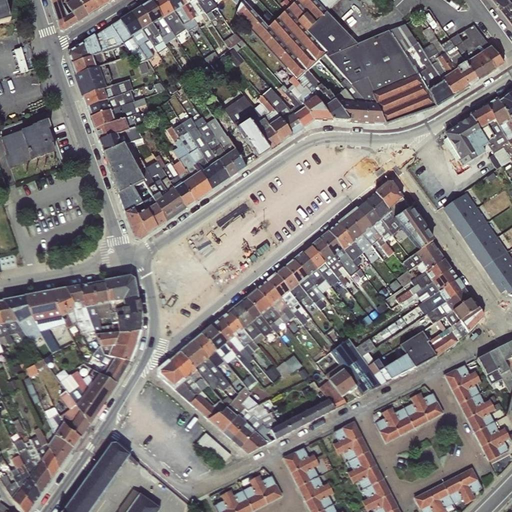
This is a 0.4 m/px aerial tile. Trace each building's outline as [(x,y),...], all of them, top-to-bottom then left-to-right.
[(0,0),(0,23),(11,21),(4,0),(0,0)] [(68,0),(64,2),(77,23),(88,16),(77,0),(68,0)] [(77,0),(88,16),(98,10),(92,0),(77,0)] [(92,0),(98,10),(109,3),(106,0),(92,0)] [(165,0),(153,0),(152,1),(174,36),(178,34),(176,31),(183,26),(165,0)] [(189,29),(197,24),(180,0),(165,0),(183,26),(187,33),(191,31),(189,29)] [(195,0),(180,0),(197,24),(203,19),(207,24),(211,22),(206,15),(195,0)] [(217,8),(215,5),(211,0),(195,0),(206,15),(217,8)] [(325,56),(327,54),(306,32),(325,12),(313,0),(298,0),(268,28),(242,0),(235,15),(292,78),(296,81),(325,56)] [(320,0),(319,1),(328,11),(338,0),(320,0)] [(152,1),(141,7),(161,40),(165,46),(176,38),(174,36),(152,1)] [(77,23),(64,2),(51,6),(59,31),(63,32),(77,23)] [(141,7),(130,14),(149,41),(157,52),(162,49),(158,41),(161,40),(141,7)] [(374,104),(371,95),(417,74),(416,70),(414,67),(412,67),(388,31),(357,44),(325,12),(306,32),(327,54),(325,56),(350,85),(367,103),(374,104)] [(130,14),(119,20),(148,61),(156,56),(146,43),(149,41),(130,14)] [(136,65),(148,61),(119,20),(110,26),(123,46),(136,65)] [(478,25),(443,43),(454,63),(475,52),(477,56),(491,48),(478,25)] [(123,46),(110,26),(94,36),(101,54),(123,46)] [(426,30),(435,46),(441,42),(431,27),(426,30)] [(427,92),(435,109),(452,98),(411,35),(407,37),(412,46),(424,66),(416,70),(417,74),(427,92)] [(71,64),(101,54),(94,36),(70,51),(68,57),(71,64)] [(101,54),(71,64),(75,76),(105,65),(101,54)] [(87,108),(128,92),(132,90),(129,81),(155,72),(148,61),(136,65),(109,75),(79,86),(87,108)] [(79,86),(109,75),(105,65),(75,76),(79,86)] [(350,123),(334,99),(328,91),(327,92),(308,72),(296,81),(303,89),(305,87),(323,108),(332,122),(350,123)] [(385,126),(435,109),(427,92),(417,74),(371,95),(374,104),(385,126)] [(313,121),(332,122),(323,108),(305,87),(303,89),(296,81),(292,78),(289,81),(292,86),(287,91),(313,121)] [(298,112),(293,115),(302,129),(313,121),(287,91),(283,85),(279,89),(291,102),(290,103),(298,112)] [(270,89),(261,96),(281,120),(291,136),(302,129),(293,115),(270,89)] [(350,123),(369,125),(355,103),(344,90),(334,99),(350,123)] [(90,118),(126,105),(124,98),(130,96),(128,92),(87,108),(90,118)] [(511,93),(499,103),(511,124),(511,93)] [(243,96),(235,102),(269,151),(281,144),(255,110),(243,96)] [(281,144),(291,136),(281,120),(261,96),(256,101),(259,104),(255,110),(281,144)] [(94,130),(139,113),(138,108),(146,105),(144,98),(126,105),(90,118),(94,130)] [(511,124),(499,103),(496,99),(486,106),(511,149),(511,124)] [(258,159),(269,151),(235,102),(224,110),(238,128),(236,129),(258,159)] [(369,125),(385,126),(374,104),(367,103),(355,103),(369,125)] [(495,121),(486,106),(469,116),(478,130),(486,144),(493,139),(486,126),(495,121)] [(146,124),(147,128),(155,126),(151,115),(140,118),(139,113),(94,130),(98,141),(146,124)] [(194,124),(229,179),(245,168),(234,149),(233,150),(209,113),(205,116),(208,122),(206,124),(201,127),(198,122),(194,124)] [(229,179),(194,124),(189,119),(181,124),(220,185),(229,179)] [(47,121),(0,139),(7,156),(3,157),(9,170),(56,153),(48,131),(51,129),(47,121)] [(146,124),(98,141),(103,154),(123,145),(137,141),(135,135),(147,128),(146,124)] [(220,185),(181,124),(173,130),(211,191),(220,185)] [(211,191),(173,130),(172,127),(166,130),(177,149),(172,152),(179,162),(174,166),(171,163),(170,163),(194,203),(211,191)] [(144,182),(133,162),(123,145),(103,154),(118,195),(128,190),(144,182)] [(194,203),(170,163),(165,166),(158,156),(155,158),(185,209),(194,203)] [(176,216),(143,164),(140,158),(133,162),(144,182),(165,223),(176,216)] [(185,209),(155,158),(143,164),(176,216),(185,209)] [(165,223),(144,182),(128,190),(147,236),(165,223)] [(387,183),(374,193),(387,211),(402,199),(391,184),(387,183)] [(147,236),(128,190),(118,195),(133,239),(139,241),(147,236)] [(390,213),(387,211),(374,193),(364,201),(381,221),(390,213)] [(476,209),(466,194),(444,209),(449,216),(447,218),(453,225),(476,209)] [(409,209),(402,199),(387,211),(390,213),(381,221),(380,222),(392,236),(400,229),(393,220),(409,209)] [(381,221),(364,201),(356,208),(372,228),(380,222),(381,221)] [(372,228),(356,208),(346,217),(363,236),(372,228)] [(432,243),(409,209),(393,220),(400,229),(419,251),(432,243)] [(464,238),(486,223),(476,209),(453,225),(457,232),(459,231),(464,238)] [(363,236),(346,217),(336,224),(353,244),(353,243),(363,236)] [(383,242),(392,236),(380,222),(372,228),(380,237),(383,242)] [(496,238),(486,223),(464,238),(469,246),(468,247),(473,255),(496,238)] [(353,244),(336,224),(328,232),(342,250),(343,251),(353,244)] [(393,254),(383,242),(372,228),(363,236),(371,246),(376,243),(388,258),(393,254)] [(342,250),(328,232),(319,239),(333,257),(342,250)] [(363,236),(353,243),(362,254),(366,250),(374,260),(378,256),(371,246),(363,236)] [(484,268),(506,252),(496,238),(473,255),(478,261),(479,260),(484,268)] [(333,257),(319,239),(310,246),(325,264),(333,257)] [(362,254),(353,243),(353,244),(343,251),(361,272),(365,268),(363,265),(368,261),(362,254)] [(438,251),(432,243),(419,251),(414,254),(421,263),(438,251)] [(325,264),(310,246),(301,253),(316,271),(325,264)] [(342,250),(333,257),(348,275),(350,278),(355,274),(360,279),(364,276),(361,272),(343,251),(342,250)] [(444,260),(438,251),(421,263),(425,269),(427,272),(444,260)] [(511,270),(511,261),(506,252),(484,268),(489,275),(487,276),(493,283),(511,270)] [(316,271),(301,253),(293,260),(308,278),(316,271)] [(421,263),(414,254),(409,258),(411,261),(420,272),(425,269),(421,263)] [(348,275),(333,257),(325,264),(342,285),(345,289),(350,286),(344,279),(348,275)] [(308,278),(293,260),(284,268),(298,285),(308,278)] [(450,269),(444,260),(427,272),(425,273),(431,283),(450,269)] [(333,283),(335,285),(337,283),(340,287),(342,285),(325,264),(316,271),(324,281),(328,287),(333,283)] [(298,285),(284,268),(275,275),(290,292),(298,285)] [(438,293),(457,280),(450,269),(431,283),(438,293)] [(508,295),(511,292),(511,270),(493,283),(498,291),(499,290),(502,293),(505,291),(508,295)] [(324,281),(316,271),(308,278),(316,288),(324,281)] [(410,282),(414,279),(407,271),(397,279),(403,288),(410,283),(410,282)] [(413,296),(431,283),(425,273),(414,279),(410,282),(410,283),(413,288),(395,300),(395,301),(387,306),(390,310),(402,303),(413,296)] [(290,292),(275,275),(266,282),(281,300),(289,293),(290,292)] [(130,277),(104,282),(108,304),(122,302),(138,299),(134,280),(130,277)] [(308,278),(298,285),(313,304),(320,312),(326,307),(322,302),(326,299),(322,295),(316,288),(308,278)] [(445,303),(464,290),(457,280),(438,293),(445,303)] [(328,287),(324,281),(316,288),(322,295),(335,285),(333,283),(328,287)] [(398,285),(395,281),(388,286),(391,290),(398,285)] [(97,306),(108,304),(104,282),(93,284),(97,306)] [(281,300),(266,282),(257,290),(271,308),(281,300)] [(429,299),(438,293),(431,283),(413,296),(402,303),(405,307),(417,299),(421,304),(429,299)] [(97,306),(93,284),(79,287),(84,302),(85,308),(97,306)] [(290,292),(289,293),(297,304),(302,300),(308,308),(313,304),(298,285),(290,292)] [(355,293),(350,286),(345,289),(351,296),(355,293)] [(84,302),(79,287),(65,290),(73,305),(84,302)] [(384,289),(379,293),(382,297),(387,294),(384,289)] [(73,305),(65,290),(49,293),(60,313),(61,319),(74,313),(73,305)] [(271,308),(257,290),(246,299),(260,316),(270,308),(271,308)] [(470,299),(464,290),(445,303),(452,313),(470,299)] [(60,313),(49,293),(37,295),(45,316),(60,313)] [(297,304),(289,293),(281,300),(289,310),(294,317),(302,326),(307,322),(300,314),(304,311),(301,307),(297,304)] [(429,299),(432,303),(424,309),(422,310),(425,316),(432,312),(445,303),(438,293),(429,299)] [(45,316),(37,295),(24,298),(29,313),(31,319),(45,316)] [(29,313),(24,298),(2,302),(13,316),(29,313)] [(140,314),(138,299),(122,302),(125,316),(140,314)] [(260,316),(246,299),(237,306),(252,323),(260,316)] [(432,303),(429,299),(421,304),(424,309),(432,303)] [(477,309),(470,299),(452,313),(458,322),(477,309)] [(271,308),(270,308),(282,323),(284,325),(294,317),(289,310),(281,300),(271,308)] [(13,316),(2,302),(0,302),(0,318),(3,325),(4,325),(17,322),(13,316)] [(73,305),(74,313),(76,323),(77,326),(82,336),(94,332),(95,332),(85,308),(84,302),(73,305)] [(97,306),(99,320),(107,319),(117,318),(125,316),(122,302),(108,304),(97,306)] [(445,303),(432,312),(433,313),(425,319),(426,321),(417,327),(421,333),(422,332),(423,331),(433,325),(444,318),(452,313),(445,303)] [(85,308),(95,332),(94,332),(95,335),(101,335),(100,327),(99,320),(97,306),(85,308)] [(252,323),(237,306),(228,313),(243,330),(252,323)] [(282,323),(270,308),(260,316),(273,331),(276,335),(281,331),(277,327),(282,323)] [(483,318),(477,309),(458,322),(467,334),(483,318)] [(374,310),(368,314),(373,320),(378,316),(374,310)] [(425,316),(422,310),(416,314),(419,319),(425,316)] [(29,313),(13,316),(17,322),(28,339),(30,343),(40,336),(31,319),(29,313)] [(68,329),(77,326),(76,323),(74,313),(61,319),(60,313),(45,316),(31,319),(40,336),(52,354),(55,352),(58,350),(45,327),(59,322),(61,326),(64,325),(67,329),(68,329)] [(243,330),(228,313),(219,320),(234,338),(243,330)] [(458,322),(452,313),(444,318),(450,328),(458,322)] [(140,314),(125,316),(117,318),(119,333),(119,334),(140,332),(140,314)] [(252,323),(261,334),(264,338),(273,331),(260,316),(252,323)] [(100,327),(101,335),(119,333),(117,318),(107,319),(108,326),(100,327)] [(234,338),(219,320),(210,327),(226,345),(234,338)] [(28,339),(17,322),(4,325),(10,336),(17,335),(23,343),(28,339)] [(458,342),(467,334),(458,322),(450,328),(443,332),(428,342),(429,343),(427,344),(429,348),(451,333),(458,342)] [(252,323),(243,330),(252,342),(256,345),(264,338),(261,334),(252,323)] [(358,324),(352,329),(356,333),(362,329),(358,324)] [(10,336),(4,325),(3,325),(0,325),(0,345),(0,346),(7,343),(8,347),(14,344),(10,336)] [(226,345),(210,327),(201,334),(216,353),(225,345),(226,345)] [(74,343),(68,329),(67,329),(64,331),(69,341),(64,344),(66,347),(74,343)] [(252,342),(243,330),(234,338),(240,344),(244,349),(250,356),(254,353),(253,352),(258,348),(256,345),(252,342)] [(136,347),(140,332),(119,334),(114,347),(109,357),(109,358),(114,359),(130,363),(136,347)] [(429,343),(428,342),(428,341),(422,332),(421,333),(399,347),(405,356),(414,369),(436,357),(429,348),(427,344),(429,343)] [(443,332),(428,339),(429,340),(428,341),(428,342),(443,332)] [(101,335),(95,335),(101,348),(114,347),(119,334),(119,333),(101,335)] [(451,333),(429,348),(436,357),(458,342),(451,333)] [(201,334),(193,341),(208,359),(215,353),(216,353),(201,334)] [(226,345),(225,345),(230,351),(240,363),(248,372),(253,368),(249,364),(253,360),(250,356),(244,349),(240,344),(234,338),(226,345)] [(361,397),(381,386),(355,349),(348,339),(329,353),(340,366),(343,370),(356,389),(355,389),(361,397)] [(390,381),(382,370),(378,372),(365,355),(375,349),(369,339),(355,349),(381,386),(390,382),(390,381)] [(193,341),(179,353),(195,370),(208,359),(193,341)] [(511,358),(511,342),(498,349),(505,362),(511,358)] [(216,353),(215,353),(221,359),(230,351),(225,345),(216,353)] [(104,354),(101,348),(100,347),(91,357),(105,365),(100,375),(103,377),(114,359),(109,358),(109,357),(104,354)] [(114,347),(101,348),(104,354),(109,357),(114,347)] [(64,348),(58,350),(55,352),(58,358),(67,353),(64,348)] [(499,377),(509,371),(505,362),(498,349),(488,354),(499,377)] [(315,363),(326,356),(323,351),(312,358),(315,363)] [(179,353),(168,362),(185,381),(189,378),(196,372),(195,370),(179,353)] [(221,359),(215,353),(208,359),(222,375),(226,372),(221,367),(225,364),(221,359)] [(476,360),(485,376),(492,390),(499,387),(497,383),(501,380),(499,377),(488,354),(476,360)] [(50,355),(43,360),(47,365),(54,361),(50,355)] [(390,381),(414,369),(405,356),(382,370),(390,381)] [(117,384),(130,363),(114,359),(103,377),(117,384)] [(196,372),(208,387),(215,382),(222,391),(230,385),(222,375),(208,359),(195,370),(196,372)] [(301,366),(295,359),(287,366),(292,373),(301,366)] [(34,365),(43,360),(26,368),(25,369),(29,379),(26,370),(34,365)] [(43,360),(34,365),(37,370),(37,371),(47,365),(43,360)] [(185,381),(168,362),(157,370),(157,376),(174,391),(185,381)] [(13,374),(25,369),(26,368),(24,363),(11,369),(13,374)] [(452,391),(476,378),(470,363),(464,366),(464,367),(461,369),(460,368),(444,376),(452,391)] [(26,370),(29,379),(37,375),(35,371),(37,370),(34,365),(26,370)] [(92,384),(85,366),(80,370),(85,379),(83,380),(75,384),(83,396),(92,384)] [(103,405),(117,384),(103,377),(100,375),(85,366),(92,384),(103,405)] [(343,370),(340,366),(325,377),(328,381),(343,370)] [(356,389),(343,370),(328,381),(341,398),(348,393),(349,394),(355,389),(356,389)] [(71,376),(72,379),(75,384),(83,380),(77,371),(71,376)] [(281,376),(277,371),(269,378),(273,384),(281,376)] [(200,391),(204,388),(208,393),(211,390),(208,387),(196,372),(189,378),(200,391)] [(71,376),(70,374),(59,382),(63,387),(72,379),(71,376)] [(250,377),(243,382),(248,388),(254,382),(250,377)] [(38,401),(28,378),(23,380),(33,403),(38,401)] [(185,381),(197,396),(199,395),(202,392),(200,391),(189,378),(185,381)] [(304,395),(318,389),(314,382),(313,382),(311,378),(306,380),(310,388),(306,390),(302,392),(304,395)] [(476,378),(452,391),(459,405),(475,397),(479,394),(473,386),(479,383),(476,378)] [(83,396),(75,384),(72,379),(63,387),(68,394),(76,407),(83,396)] [(185,381),(174,391),(189,405),(197,396),(185,381)] [(341,398),(328,381),(319,389),(328,401),(335,410),(346,405),(341,398)] [(89,425),(103,405),(92,384),(83,396),(76,407),(79,413),(89,425)] [(231,402),(226,408),(236,417),(237,416),(244,409),(243,408),(237,403),(248,392),(244,388),(237,394),(238,395),(231,402)] [(231,402),(238,395),(237,394),(234,391),(227,398),(231,402)] [(250,394),(248,392),(237,403),(243,408),(252,401),(249,396),(250,394)] [(69,410),(61,420),(63,422),(68,429),(79,413),(76,407),(68,394),(62,399),(69,410)] [(199,395),(197,396),(189,405),(207,421),(219,414),(220,415),(226,408),(220,401),(213,407),(199,395)] [(417,402),(427,422),(442,414),(432,395),(417,402)] [(475,397),(459,405),(466,419),(483,411),(475,397)] [(474,433),(489,425),(493,423),(487,409),(496,402),(492,397),(483,403),(485,408),(483,411),(466,419),(474,433)] [(256,407),(252,401),(243,408),(244,409),(246,412),(254,408),(256,407)] [(335,410),(328,401),(314,408),(319,418),(335,410)] [(403,409),(413,429),(427,422),(417,402),(403,409)] [(259,405),(256,407),(254,408),(257,414),(263,411),(259,405)] [(54,436),(63,422),(61,420),(58,414),(57,414),(54,408),(44,412),(54,435),(54,436)] [(222,434),(236,417),(226,408),(220,415),(219,414),(207,421),(222,434)] [(246,412),(244,409),(237,416),(246,424),(253,417),(257,420),(263,417),(267,415),(266,413),(268,412),(267,410),(266,411),(265,410),(263,411),(257,414),(254,408),(246,412)] [(319,418),(314,408),(298,416),(303,426),(319,418)] [(389,417),(399,437),(413,429),(403,409),(389,417)] [(80,438),(89,425),(79,413),(68,429),(80,438)] [(222,434),(230,441),(246,424),(237,416),(236,417),(222,434)] [(303,426),(298,416),(284,423),(289,433),(303,426)] [(268,423),(263,417),(257,420),(253,417),(246,424),(255,432),(262,425),(268,423)] [(399,437),(389,417),(374,424),(385,444),(399,437)] [(17,420),(12,423),(18,433),(23,431),(17,420)] [(401,511),(359,420),(335,431),(340,441),(335,443),(340,454),(345,451),(354,469),(349,472),(354,483),(360,480),(368,498),(364,500),(369,511),(375,508),(376,511),(401,511)] [(73,449),(80,438),(68,429),(63,422),(54,436),(73,449)] [(289,433),(284,423),(269,431),(274,440),(289,433)] [(230,441),(239,449),(255,433),(255,432),(246,424),(230,441)] [(255,433),(267,444),(271,442),(267,439),(268,438),(263,434),(266,430),(262,425),(255,432),(255,433)] [(481,448),(497,439),(489,425),(474,433),(481,448)] [(34,446),(40,458),(47,446),(41,433),(35,435),(39,443),(34,446)] [(255,433),(239,449),(246,455),(267,444),(255,433)] [(196,444),(221,466),(230,456),(205,434),(196,444)] [(59,469),(73,449),(54,436),(47,446),(59,469)] [(23,443),(34,466),(40,458),(34,446),(31,439),(23,443)] [(497,439),(481,448),(488,462),(504,453),(497,439)] [(28,475),(34,466),(23,443),(22,441),(13,444),(19,456),(28,475)] [(115,445),(111,445),(63,511),(158,511),(160,509),(139,494),(126,511),(119,511),(118,511),(116,511),(91,511),(127,460),(129,457),(115,445)] [(52,480),(59,469),(47,446),(40,458),(52,480)] [(291,474),(310,464),(312,463),(307,453),(311,452),(308,446),(283,459),(291,474)] [(15,470),(22,484),(28,475),(19,456),(11,460),(15,470)] [(138,464),(129,457),(127,460),(136,467),(138,464)] [(46,488),(52,480),(40,458),(34,466),(46,488)] [(310,464),(291,474),(298,488),(317,478),(310,464)] [(40,497),(46,488),(34,466),(28,475),(40,497)] [(475,469),(415,493),(422,511),(448,511),(446,506),(464,499),(466,503),(477,499),(474,490),(482,487),(475,469)] [(0,472),(0,480),(12,499),(18,490),(13,477),(8,480),(4,470),(0,472)] [(18,490),(22,484),(15,470),(10,472),(13,477),(18,490)] [(33,506),(40,497),(28,475),(22,484),(18,490),(33,506)] [(252,476),(246,479),(250,486),(256,484),(252,476)] [(271,477),(256,485),(260,493),(266,505),(281,497),(275,485),(271,477)] [(317,478),(298,488),(305,502),(324,492),(332,488),(329,483),(322,486),(317,478)] [(252,511),(266,505),(260,493),(256,485),(242,492),(246,501),(251,511),(252,511)] [(12,499),(22,511),(28,511),(33,506),(18,490),(12,499)] [(119,511),(126,511),(139,494),(133,490),(118,511),(119,511)] [(217,500),(225,497),(224,495),(222,492),(215,495),(217,500)] [(251,511),(246,501),(242,492),(228,499),(232,508),(234,511),(251,511)] [(310,511),(319,511),(332,505),(336,504),(334,501),(330,503),(324,492),(305,502),(310,511)] [(234,511),(232,508),(228,499),(213,507),(215,510),(216,511),(234,511)]
